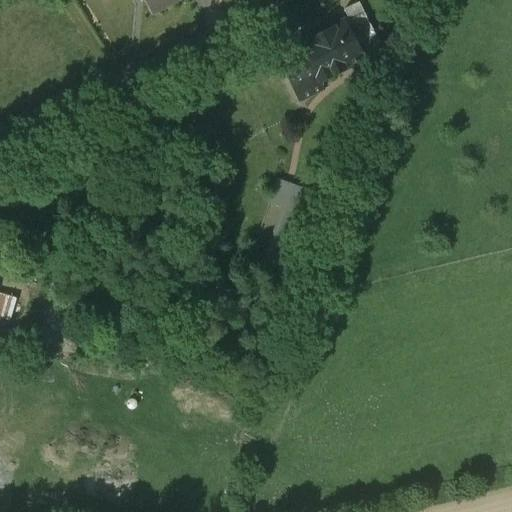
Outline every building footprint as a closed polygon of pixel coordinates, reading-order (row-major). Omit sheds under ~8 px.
[(145,0),(153,14),(179,0),(145,0)] [(350,20),(344,22),(363,60),(383,50),(359,3),(345,10),(350,20)] [(307,59),(285,70),(301,102),(323,90),(319,82),(363,60),(344,22),(299,45),(307,59)] [(219,129),(191,137),(197,155),(225,147),(219,129)] [(315,197),(294,189),(267,262),(288,270),(315,197)]
